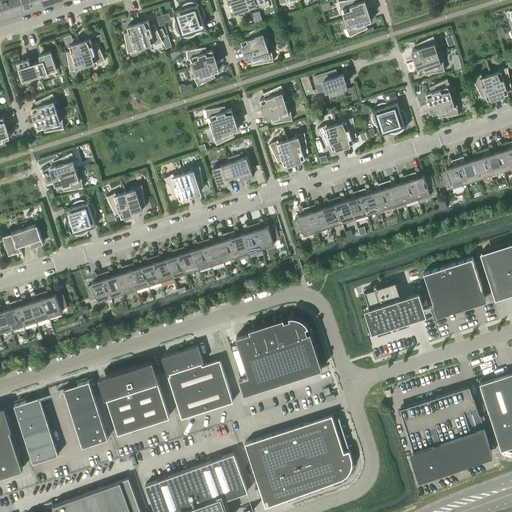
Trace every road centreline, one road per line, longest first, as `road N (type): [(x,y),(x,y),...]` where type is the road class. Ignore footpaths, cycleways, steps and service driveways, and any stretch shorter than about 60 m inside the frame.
road 1 (unclassified): [(343,386),(318,311),(307,294),(290,294),(0,388)]
road 2 (residential): [(66,261),(275,194)]
road 3 (track): [(511,214),(303,282)]
road 4 (unclassified): [(343,386),(511,332)]
road 5 (residential): [(275,194),(428,146)]
road 6 (unknown): [(131,461),(11,500)]
